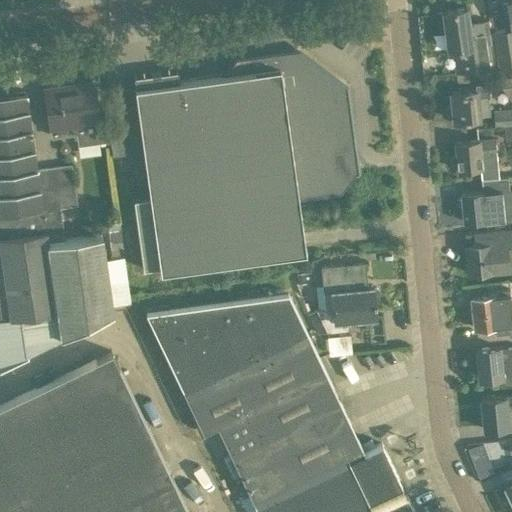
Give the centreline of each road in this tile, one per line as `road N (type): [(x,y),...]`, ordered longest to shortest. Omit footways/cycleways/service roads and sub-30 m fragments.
road 1 (residential): [(469,511),(438,432),(395,0)]
road 2 (residential): [(0,30),(222,0)]
